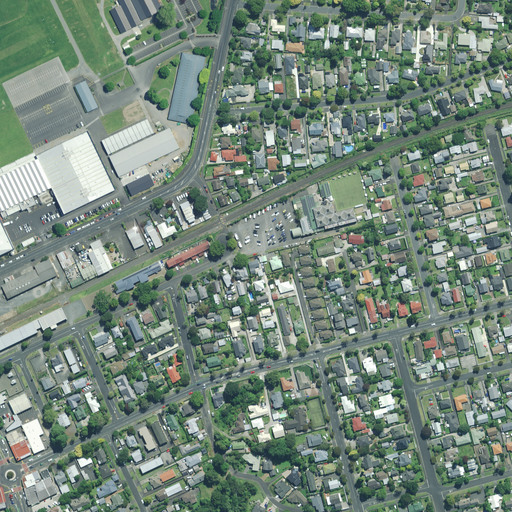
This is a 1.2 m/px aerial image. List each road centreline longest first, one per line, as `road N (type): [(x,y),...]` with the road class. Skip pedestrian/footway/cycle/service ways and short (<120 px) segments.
road 1 (residential): [(209,111),(399,97),(511,59)]
road 2 (residential): [(231,3),(452,18),(461,0)]
road 3 (tertiary): [(0,270),(189,175)]
road 4 (residential): [(300,511),(273,501),(259,480),(229,469),(214,448),(198,385)]
road 5 (residential): [(394,160),(436,321)]
road 6 (residential): [(357,505),(317,354)]
road 7 (unknown): [(33,141),(28,125),(76,102),(89,116),(35,141)]
road 8 (secondary): [(198,385),(317,354)]
